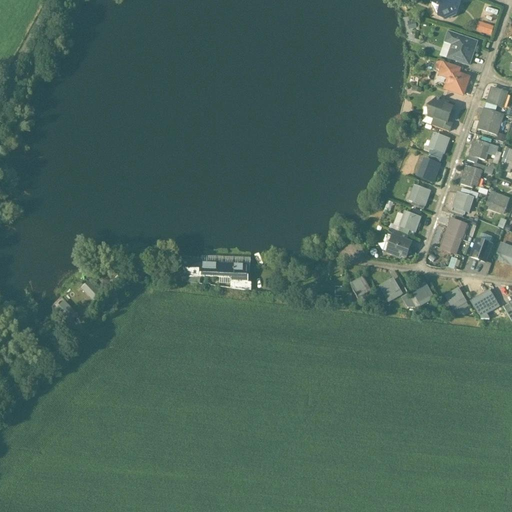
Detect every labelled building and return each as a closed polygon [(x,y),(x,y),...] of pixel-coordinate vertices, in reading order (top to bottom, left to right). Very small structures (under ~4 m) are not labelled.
[(433,0),(432,4),(438,6),(440,11),(438,17),(446,20),(455,16),(460,4),(458,0),(433,0)] [(493,28),(479,23),(476,32),(490,37),(493,28)] [(477,43),(449,34),(445,43),(457,47),(454,54),(471,60),(471,59),(472,55),(473,55),(477,43)] [(471,60),(454,54),(452,60),(469,66),(471,60)] [(461,70),(444,64),(441,72),(450,75),(451,73),(459,75),(461,70)] [(459,75),(451,73),(450,75),(445,90),(463,96),(469,79),(459,75)] [(506,94),(492,89),(487,104),(499,108),(501,101),(504,102),(506,94)] [(454,106),(440,101),(440,100),(438,100),(436,99),(429,109),(429,116),(435,119),(447,123),(454,106)] [(493,118),(483,115),(479,130),(491,134),(493,127),(495,128),(498,120),(493,118)] [(447,123),(435,119),(432,127),(449,133),(452,125),(447,123)] [(449,140),(435,135),(432,143),(434,143),(432,150),(444,155),(449,140)] [(498,148),(475,141),(470,157),(485,161),(487,155),(495,157),(498,148)] [(442,160),(430,156),(428,162),(440,166),(442,160)] [(428,162),(425,161),(423,168),(425,169),(422,176),(425,177),(434,180),(440,166),(428,162)] [(485,167),(474,164),(473,169),(481,172),(484,173),(485,167)] [(473,169),(467,167),(462,182),(474,186),(476,187),(481,172),(473,169)] [(494,170),(485,167),(484,173),(492,176),(494,170)] [(430,192),(416,187),(413,195),(415,196),(413,202),(413,203),(420,205),(424,207),(430,192)] [(479,194),(462,189),(460,194),(472,198),(477,200),(479,194)] [(460,194),(458,194),(452,211),(464,215),(467,205),(470,206),(472,198),(460,194)] [(509,200),(494,195),(490,206),(497,209),(496,211),(504,214),(509,200)] [(420,218),(406,213),(403,221),(406,222),(403,229),(404,229),(409,231),(415,233),(420,218)] [(466,225),(451,220),(446,234),(460,240),(466,225)] [(407,236),(390,230),(388,236),(393,238),(405,242),(407,236)] [(502,235),(497,233),(493,242),(491,248),(497,250),(502,235)] [(446,234),(446,235),(441,249),(452,253),(455,247),(457,247),(459,242),(467,245),(468,243),(460,240),(446,234)] [(493,242),(479,237),(472,255),(487,260),(491,248),(493,242)] [(405,242),(393,238),(387,253),(401,258),(401,256),(406,258),(411,244),(405,242)] [(511,248),(504,246),(501,255),(500,258),(506,260),(506,262),(511,264),(511,248)] [(497,250),(491,248),(487,260),(492,262),(497,250)] [(449,268),(455,269),(458,259),(452,257),(449,268)] [(248,267),(200,265),(200,263),(181,262),(180,277),(200,278),(200,277),(232,278),(232,281),(247,282),(248,267)] [(363,278),(359,280),(360,283),(351,288),(358,300),(371,292),(363,278)] [(393,280),(380,288),(381,291),(387,301),(388,303),(402,295),(395,283),(393,280)] [(91,281),(80,292),(88,300),(99,290),(91,281)] [(247,282),(232,281),(232,289),(250,292),(250,282),(247,282)] [(421,291),(414,295),(421,307),(434,299),(427,287),(427,288),(421,291)] [(387,301),(381,291),(377,294),(383,304),(387,301)] [(459,291),(446,299),(450,306),(453,311),(466,303),(459,291)] [(490,292),(471,303),(481,320),(490,320),(486,314),(499,307),(490,292)] [(446,299),(445,296),(440,299),(445,309),(450,306),(446,299)] [(415,297),(410,299),(416,309),(421,307),(415,297)] [(64,302),(54,312),(70,327),(80,317),(64,302)]
